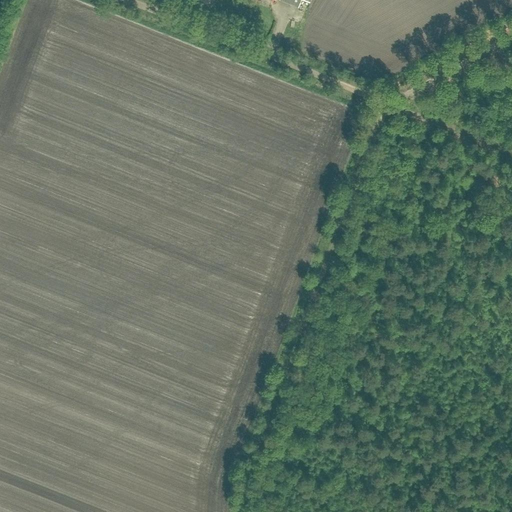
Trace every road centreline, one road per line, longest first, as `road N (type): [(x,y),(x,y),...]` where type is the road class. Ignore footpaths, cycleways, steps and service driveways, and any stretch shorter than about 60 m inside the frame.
road 1 (track): [(248,511),(254,451),(385,99),(511,154)]
road 2 (unclassified): [(511,36),(385,99),(128,0)]
